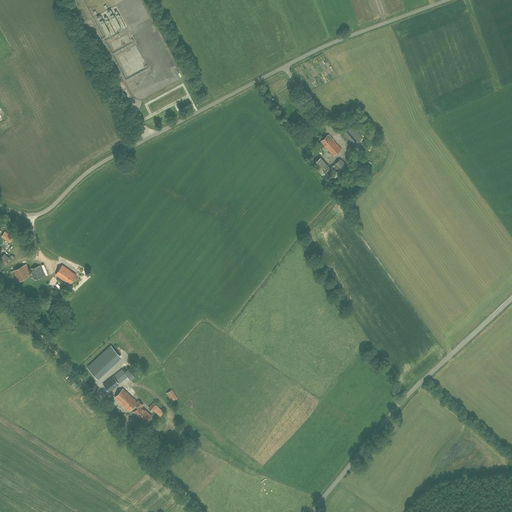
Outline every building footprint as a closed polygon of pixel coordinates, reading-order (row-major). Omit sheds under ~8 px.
[(126,28),(117,11),(115,12),(124,29),(126,28)] [(121,27),(114,14),(110,16),(117,29),(121,27)] [(115,33),(106,17),(104,18),(113,34),(115,33)] [(110,33),(103,20),(100,22),(107,35),(110,33)] [(129,66),(133,65),(134,59),(134,57),(136,56),(137,54),(138,54),(137,47),(132,48),(131,52),(126,53),(127,56),(124,57),(125,59),(129,58),(128,62),(125,63),(124,67),(129,66)] [(351,126),(344,132),(355,144),(362,137),(351,126)] [(333,156),(341,149),(334,140),(333,140),(328,135),(321,141),(326,146),(326,147),(333,156)] [(342,172),(347,167),(340,159),(335,164),(342,172)] [(10,243),(14,237),(5,231),(1,237),(10,243)] [(28,273),(30,272),(28,269),(29,269),(27,264),(11,272),(16,283),(30,276),(28,273)] [(70,285),(77,275),(62,265),(56,275),(70,285)] [(34,280),(44,277),(40,266),(31,269),(34,280)] [(120,384),(114,376),(104,384),(110,392),(120,384)] [(134,412),(137,415),(139,413),(138,413),(143,408),(142,406),(143,405),(139,401),(137,402),(123,389),(115,397),(129,411),(133,407),(136,410),(134,412)] [(172,402),(178,398),(172,390),(167,393),(172,402)] [(142,420),(144,418),(147,421),(152,416),(143,408),(138,413),(139,413),(137,415),(142,420)]
